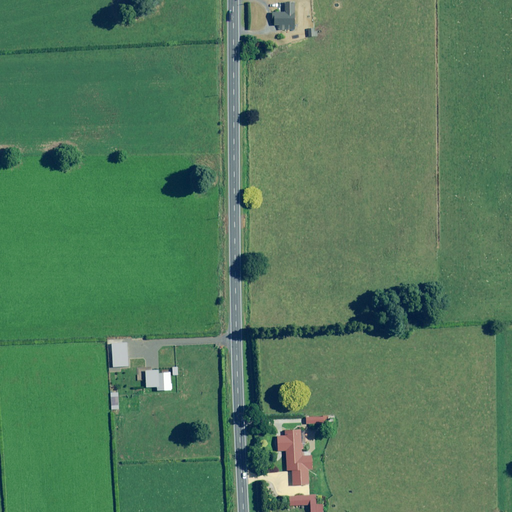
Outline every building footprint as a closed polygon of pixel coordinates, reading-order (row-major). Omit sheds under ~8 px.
[(271,20),(273,20),(273,25),(279,25),(279,30),(294,30),(294,2),(285,2),(285,12),(275,12),(271,12),(271,20)] [(317,37),(317,28),(308,29),(308,37),(317,37)] [(124,364),(123,355),(113,356),(114,366),(124,364)] [(170,391),(171,369),(151,368),(151,370),(146,370),(146,386),(157,386),(157,391),(170,391)] [(301,443),(300,430),(285,431),(285,436),(277,436),(278,451),(286,451),(286,464),(302,463),(301,449),(303,449),(303,443),(301,443)] [(310,505),(310,495),(289,496),(289,506),(310,505)]
